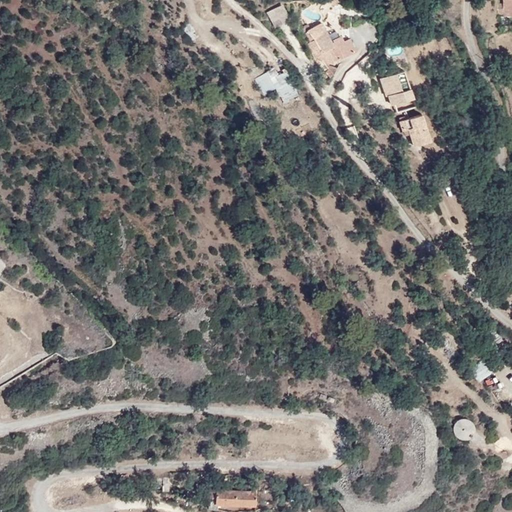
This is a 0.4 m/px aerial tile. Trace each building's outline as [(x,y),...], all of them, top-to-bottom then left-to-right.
[(272,0),(277,8),(291,0),(272,0)] [(511,0),(502,0),(502,11),(511,10),(511,0)] [(325,48),(360,32),(353,19),(347,21),(344,17),(336,22),(325,3),(311,10),(317,20),(313,22),(325,48)] [(511,10),(502,11),(503,19),(511,18),(511,10)] [(398,75),(392,77),(394,87),(418,80),(408,50),(391,56),(398,75)] [(398,75),(391,56),(383,59),(390,78),(392,77),(398,75)] [(256,80),(262,95),(277,89),(282,103),(298,96),(286,68),(256,80)] [(414,109),(418,127),(433,123),(425,95),(403,101),(407,111),(414,109)] [(483,360),(469,370),(479,383),(493,373),(483,360)] [(470,441),(472,422),(457,420),(456,440),(470,441)] [(257,488),(216,487),(217,500),(256,501),(257,488)]
